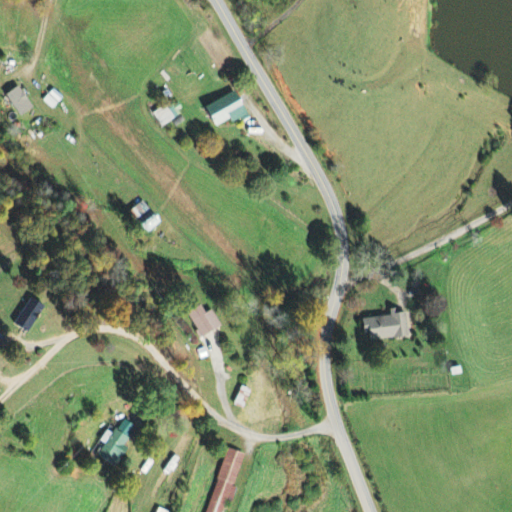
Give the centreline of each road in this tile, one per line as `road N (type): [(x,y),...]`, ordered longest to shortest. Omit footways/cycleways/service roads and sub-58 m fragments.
road 1 (residential): [(367,511),(331,415),(322,341),(334,299),(338,225),(306,145),(223,0)]
road 2 (residential): [(331,415),(278,438),(228,422),(122,334),(73,337),(16,382),(0,407)]
road 3 (residential): [(334,299),(449,173),(511,156)]
